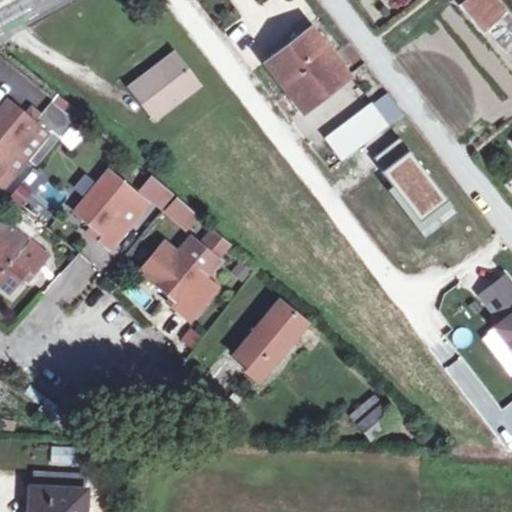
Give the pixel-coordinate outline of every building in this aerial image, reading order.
[(484,28),(504,13),(493,0),(468,0),(465,3),(484,28)] [(313,31),(269,64),(304,110),(347,76),(313,31)] [(511,37),(502,43),(511,58),(511,37)] [(174,55),(129,88),(155,120),(198,86),(174,55)] [(58,95),(51,102),(74,121),(80,114),(58,95)] [(74,121),(51,102),(38,117),(31,110),(26,116),(8,100),(0,110),(0,160),(16,174),(29,158),(35,165),(74,121)] [(371,140),(364,132),(358,124),(336,140),(362,174),(384,157),(371,140)] [(364,132),(371,140),(381,133),(373,124),(364,132)] [(420,252),(439,238),(444,234),(463,220),(417,161),(375,193),(420,252)] [(91,225),(88,229),(111,249),(148,202),(136,193),(109,170),(75,212),(91,225)] [(24,275),(29,279),(47,257),(2,219),(0,221),(0,285),(9,293),(24,275)] [(208,244),(220,255),(228,245),(215,234),(208,244)] [(181,305),(177,310),(189,322),(207,299),(196,288),(220,260),(192,237),(154,282),(172,297),(181,305)] [(511,280),(503,270),(473,294),(494,321),(477,335),(510,378),(511,376),(511,280)] [(181,305),(172,297),(168,302),(177,310),(181,305)] [(262,379),(308,324),(280,300),(234,355),(262,379)] [(178,342),(193,349),(201,333),(186,326),(178,342)] [(395,419),(384,405),(382,405),(381,406),(373,398),(351,416),(371,440),(395,419)] [(50,427),(70,430),(75,422),(59,409),(50,427)] [(49,465),(73,464),(72,446),(48,447),(49,465)] [(84,511),(86,491),(33,488),(31,511),(84,511)]
